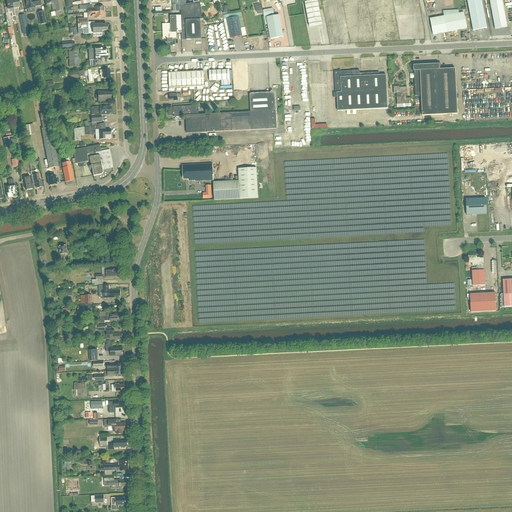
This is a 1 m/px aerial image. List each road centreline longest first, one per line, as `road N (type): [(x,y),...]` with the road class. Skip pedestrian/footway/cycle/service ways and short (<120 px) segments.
road 1 (unclassified): [(152,60),(511,43)]
road 2 (tertiary): [(144,511),(134,279),(148,226)]
road 3 (secondary): [(137,164),(144,143),(137,0)]
road 4 (unclassified): [(127,151),(118,0)]
road 5 (unclassified): [(0,240),(122,219),(148,226)]
road 6 (secondary): [(0,212),(101,193),(137,164)]
